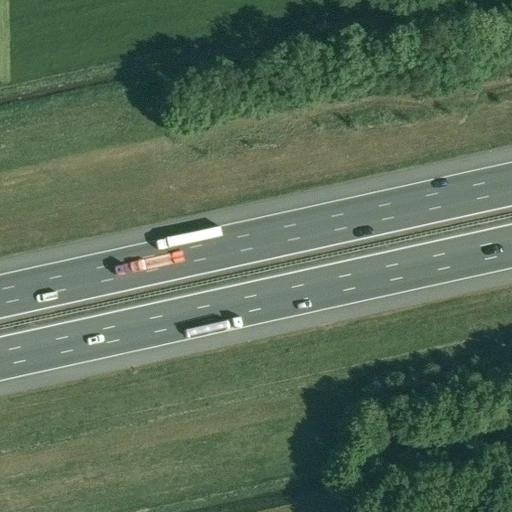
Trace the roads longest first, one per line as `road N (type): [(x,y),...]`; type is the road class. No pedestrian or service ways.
road 1 (motorway): [(0,359),(511,247)]
road 2 (motorway): [(511,185),(0,297)]
